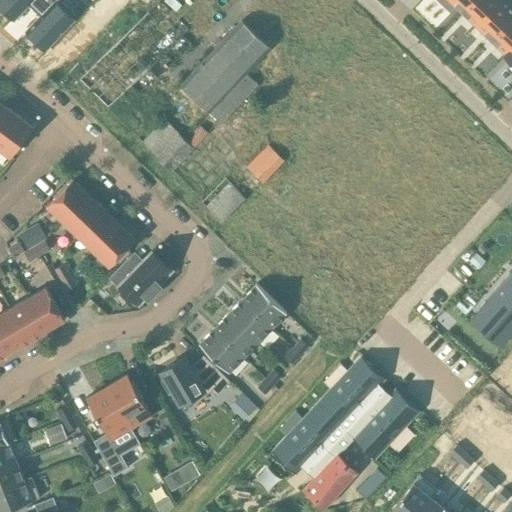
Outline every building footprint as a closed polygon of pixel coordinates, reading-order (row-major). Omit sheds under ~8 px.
[(0,0),(0,9),(5,14),(7,11),(14,18),(29,4),(28,3),(30,0),(0,0)] [(28,31),(25,34),(36,44),(39,41),(46,48),(77,16),(61,0),(30,0),(28,3),(29,4),(41,15),(27,30),(28,31)] [(449,0),(461,11),(472,0),(449,0)] [(472,0),(461,11),(476,26),(500,0),(472,0)] [(511,5),(506,0),(500,0),(476,26),(490,40),(511,17),(511,5)] [(511,17),(490,40),(505,53),(505,54),(511,46),(511,17)] [(246,73),(271,45),(243,19),(182,85),(222,122),(257,83),(246,73)] [(110,107),(119,97),(119,37),(80,79),(110,107)] [(0,132),(15,112),(0,101),(0,132)] [(33,125),(15,112),(0,132),(0,147),(11,156),(33,125)] [(142,142),(174,170),(208,132),(199,124),(187,138),(164,117),(142,142)] [(245,165),(262,182),(285,160),(269,142),(245,165)] [(225,177),(203,202),(223,220),(245,195),(225,177)] [(64,221),(90,194),(73,178),(47,205),(64,221)] [(105,208),(90,194),(64,221),(79,235),(105,208)] [(119,223),(105,208),(79,235),(93,250),(119,223)] [(136,238),(119,223),(93,250),(110,265),(136,238)] [(45,240),(35,246),(40,255),(50,249),(45,240)] [(14,256),(25,250),(19,241),(9,247),(14,256)] [(40,255),(35,246),(25,252),(30,261),(40,255)] [(152,251),(139,264),(131,256),(111,276),(139,303),(147,296),(149,298),(161,285),(159,284),(172,270),(152,251)] [(484,258),(477,266),(485,274),(493,266),(484,258)] [(61,279),(70,274),(64,264),(56,269),(61,279)] [(511,271),(480,307),(470,318),(472,320),(482,309),(509,333),(500,344),(502,346),(511,334),(511,271)] [(76,284),(70,274),(61,279),(67,289),(76,284)] [(287,312),(257,283),(243,298),(273,327),(287,312)] [(47,286),(28,297),(47,330),(65,319),(47,286)] [(47,330),(28,297),(10,307),(29,340),(47,330)] [(273,327),(243,298),(228,313),(258,342),(273,327)] [(29,340),(10,307),(0,313),(0,330),(11,350),(29,340)] [(258,342),(228,313),(214,328),(244,357),(258,342)] [(244,357),(214,328),(200,343),(229,372),(244,357)] [(0,356),(11,350),(0,330),(0,356)] [(301,339),(294,347),(301,354),(309,345),(301,339)] [(301,354),(294,347),(286,356),(293,363),(301,354)] [(170,392),(173,391),(181,403),(186,400),(188,404),(212,391),(217,396),(231,381),(204,355),(193,366),(192,367),(186,356),(162,370),(165,377),(162,379),(162,378),(161,379),(169,394),(171,393),(170,392)] [(374,457),(420,409),(398,388),(392,395),(391,394),(388,396),(378,386),(380,384),(379,383),(385,376),(363,356),(274,452),(295,472),(301,466),(303,467),(305,464),(315,474),(313,476),(314,477),(303,489),(311,496),(324,508),(338,493),(339,493),(349,482),(348,482),(356,473),(357,474),(359,472),(339,453),(353,438),(374,457)] [(94,363),(86,368),(93,380),(101,376),(94,363)] [(274,369),(266,378),(274,384),(282,376),(274,369)] [(126,374),(107,385),(110,389),(132,428),(153,416),(128,373),(126,374)] [(274,384),(266,378),(259,386),(266,393),(274,384)] [(88,396),(87,397),(108,433),(95,440),(114,474),(128,466),(121,454),(141,442),(132,428),(110,389),(107,385),(88,396)] [(245,418),(258,405),(243,390),(230,403),(245,418)] [(63,420),(72,415),(66,405),(58,410),(63,420)] [(78,425),(72,415),(63,420),(69,431),(78,425)] [(0,445),(9,442),(10,442),(17,439),(9,418),(0,421),(0,445)] [(84,456),(93,451),(87,441),(78,446),(84,456)] [(0,467),(17,461),(10,442),(9,442),(0,445),(0,467)] [(457,445),(450,452),(460,461),(467,454),(457,445)] [(99,461),(93,451),(84,456),(90,466),(99,461)] [(467,454),(460,461),(467,468),(474,461),(467,454)] [(191,458),(163,475),(172,490),(200,472),(191,458)] [(24,479),(17,461),(0,467),(0,489),(24,479)] [(376,466),(357,488),(368,497),(387,476),(376,466)] [(484,470),(477,477),(484,484),(491,477),(484,470)] [(271,489),(277,480),(264,471),(258,480),(271,489)] [(390,511),(389,511),(418,511),(432,496),(439,489),(420,474),(414,482),(390,511)] [(32,476),(24,479),(0,489),(0,511),(2,511),(40,497),(32,476)] [(491,477),(484,484),(492,491),(499,484),(491,477)] [(504,488),(497,495),(504,502),(511,495),(504,488)] [(58,508),(54,496),(35,504),(38,511),(53,511),(53,510),(58,508)] [(432,496),(418,511),(440,511),(445,506),(432,496)]
